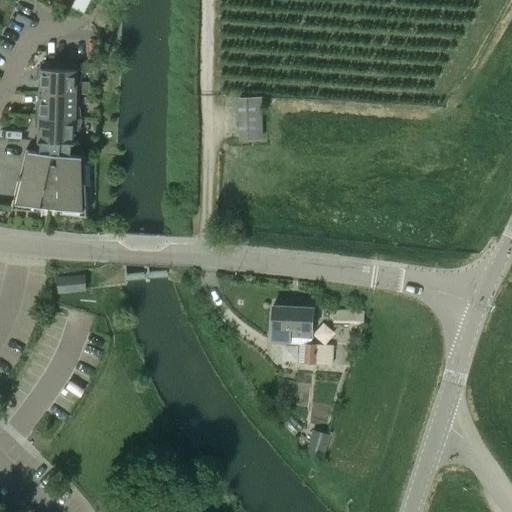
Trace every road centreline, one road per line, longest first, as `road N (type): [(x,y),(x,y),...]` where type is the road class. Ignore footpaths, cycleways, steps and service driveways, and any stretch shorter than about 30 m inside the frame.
road 1 (track): [(335,369),(274,361),(211,292),(204,257),(207,0)]
road 2 (secondary): [(477,306),(374,276),(107,252)]
road 3 (secondary): [(438,428),(477,306)]
